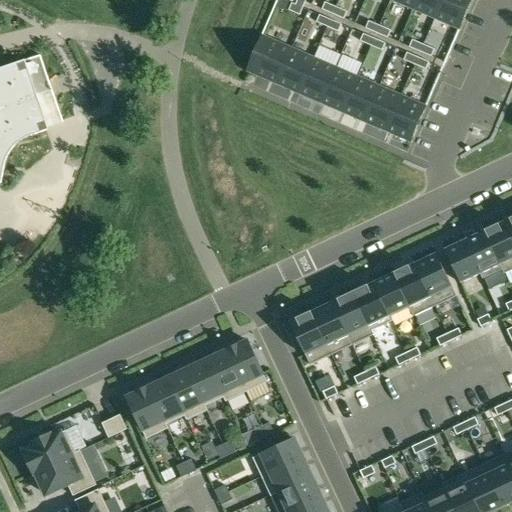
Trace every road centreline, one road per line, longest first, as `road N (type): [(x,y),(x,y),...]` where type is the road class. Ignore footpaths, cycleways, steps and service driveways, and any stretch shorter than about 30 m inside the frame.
road 1 (residential): [(0,406),(250,289)]
road 2 (residential): [(250,289),(353,511)]
road 3 (residential): [(250,289),(450,195)]
road 4 (residential): [(511,0),(438,170),(450,195)]
